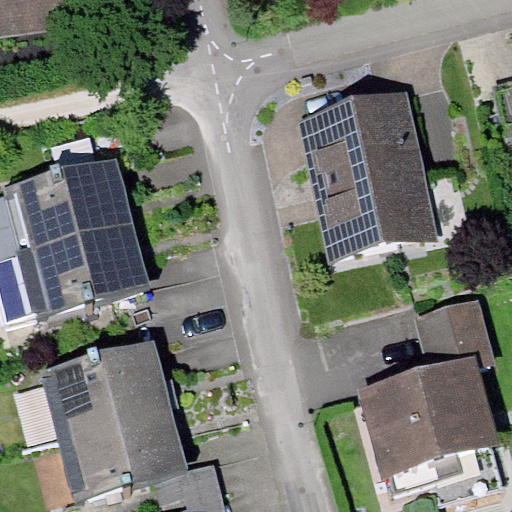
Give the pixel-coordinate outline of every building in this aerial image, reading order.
[(0,0),(0,47),(121,36),(117,0),(0,0)] [(511,85),(488,92),(511,175),(511,85)] [(414,109),(298,135),(329,270),(445,244),(414,109)] [(129,172),(0,205),(0,315),(7,344),(163,303),(129,172)] [(431,380),(370,397),(398,498),(466,480),(462,468),(510,456),(487,374),(503,369),(483,296),(413,315),(431,380)] [(168,356),(59,387),(94,511),(96,511),(175,490),(180,511),(229,511),(218,471),(202,476),(168,356)]
